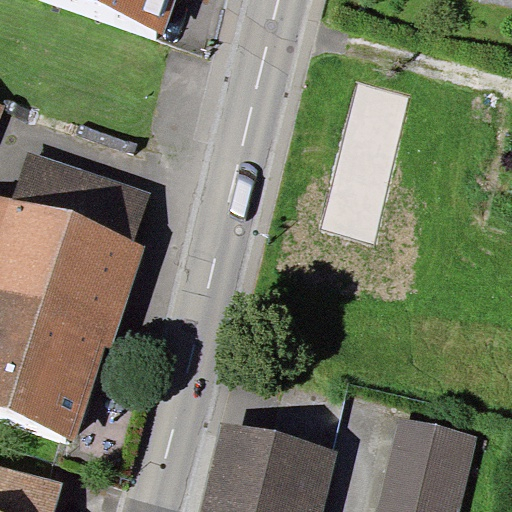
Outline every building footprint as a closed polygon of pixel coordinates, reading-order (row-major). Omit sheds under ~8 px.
[(54,0),(159,36),(171,0),(54,0)] [(0,427),(61,448),(141,205),(25,166),(9,217),(0,213),(0,427)] [(461,511),(475,446),(402,431),(384,511),(461,511)] [(315,511),(327,466),(237,445),(221,511),(315,511)] [(0,511),(43,511),(46,500),(0,487),(0,511)]
